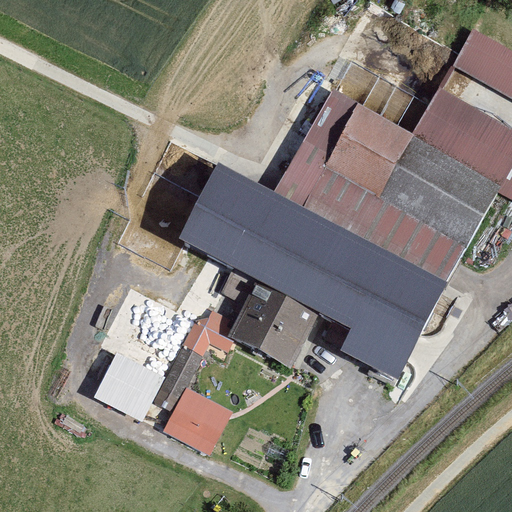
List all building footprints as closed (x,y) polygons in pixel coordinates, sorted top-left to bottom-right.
[(511,50),(473,30),(452,67),(511,99),(511,50)] [(511,128),(439,88),(413,133),(505,183),(511,170),(511,128)] [(413,133),(334,90),(282,184),(279,189),(451,283),(505,183),(413,133)] [(451,283),(279,189),(219,162),(179,239),(352,328),(341,350),(399,380),(451,283)] [(291,369),(319,315),(255,283),(227,337),(291,369)] [(222,336),(230,322),(213,313),(209,318),(196,322),(152,404),(173,413),(186,387),(210,345),(228,353),(234,341),(222,336)] [(233,411),(186,387),(163,432),(209,456),(233,411)]
